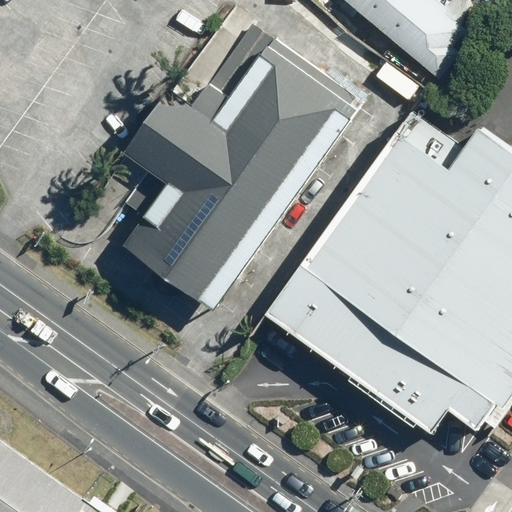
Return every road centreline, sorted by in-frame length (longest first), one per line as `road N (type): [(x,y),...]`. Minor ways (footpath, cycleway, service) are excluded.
road 1 (secondary): [(35,343),(117,370),(181,405),(322,511)]
road 2 (secondary): [(228,511),(95,408),(35,343)]
